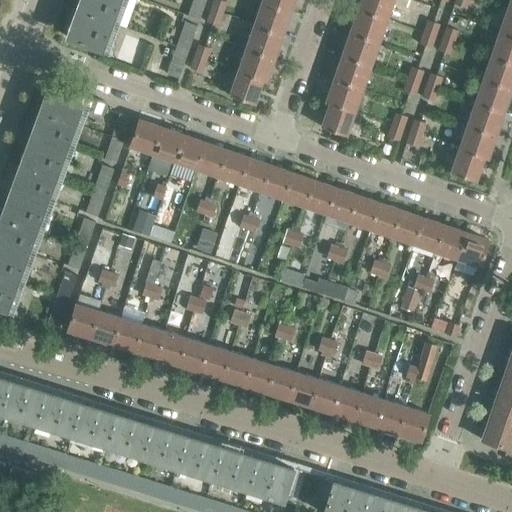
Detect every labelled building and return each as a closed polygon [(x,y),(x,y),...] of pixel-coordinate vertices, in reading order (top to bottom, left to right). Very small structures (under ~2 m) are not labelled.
[(103,50),(113,23),(121,0),(79,0),(76,9),(75,9),(74,13),(75,14),(66,36),(103,50)] [(205,0),(193,0),(188,15),(199,19),(205,0)] [(222,0),(213,0),(210,10),(222,14),(226,1),(222,0)] [(262,0),(262,1),(291,11),(294,0),(262,0)] [(360,0),(358,8),(386,18),(392,0),(360,0)] [(262,1),(254,25),(283,35),(291,11),(262,1)] [(358,8),(350,32),(378,42),(386,18),(358,8)] [(511,10),(507,9),(499,32),(511,36),(511,10)] [(222,14),(210,10),(206,22),(218,26),(222,14)] [(428,20),(424,31),(435,35),(439,24),(428,20)] [(186,21),(177,46),(188,50),(197,26),(186,21)] [(254,25),(246,48),(274,58),(283,35),(254,25)] [(446,26),(442,38),(454,42),(458,30),(446,26)] [(435,35),(424,31),(420,44),(431,47),(435,35)] [(350,32),(342,55),(370,65),(378,42),(350,32)] [(511,36),(499,32),(491,55),(511,62),(511,36)] [(454,42),(442,38),(438,50),(449,54),(454,42)] [(199,44),(194,56),(206,60),(210,48),(199,44)] [(188,50),(177,46),(167,73),(178,77),(188,50)] [(237,72),(262,80),(266,82),(274,58),(246,48),(237,72)] [(342,55),(333,78),(362,88),(370,65),(342,55)] [(511,62),(491,55),(483,79),(511,88),(511,86),(511,62)] [(206,60),(194,56),(190,68),(202,72),(206,60)] [(412,66),(408,78),(419,82),(423,70),(412,66)] [(262,80),(237,72),(229,95),(254,104),(262,80)] [(430,73),(426,85),(437,89),(442,77),(430,73)] [(325,102),(329,103),(354,112),(362,88),(333,78),(325,102)] [(419,82),(408,78),(404,90),(415,94),(419,82)] [(483,79),(475,102),(503,112),(511,88),(483,79)] [(437,89),(426,85),(422,96),(433,100),(437,89)] [(0,306),(8,310),(18,283),(83,105),(100,112),(103,111),(106,109),(107,106),(106,102),(104,100),(96,98),(76,90),(73,97),(48,88),(0,218),(0,306)] [(475,102),(467,125),(495,135),(503,112),(475,102)] [(354,112),(329,103),(321,126),(346,135),(354,112)] [(396,112),(391,125),(403,129),(407,116),(396,112)] [(120,113),(112,136),(123,140),(131,117),(120,113)] [(129,146),(151,153),(161,126),(139,119),(129,146)] [(387,136),(391,125),(373,119),(366,139),(384,145),(387,136)] [(414,119),(410,131),(421,135),(425,123),(414,119)] [(403,129),(391,125),(387,136),(399,140),(403,129)] [(467,125),(459,148),(484,157),(487,159),(495,135),(467,125)] [(151,153),(173,161),(182,134),(161,126),(151,153)] [(421,135),(410,131),(406,143),(417,146),(421,135)] [(173,161),(195,168),(204,141),(182,134),(173,161)] [(123,140),(112,136),(104,158),(116,162),(123,140)] [(195,168),(217,176),(226,149),(204,141),(195,168)] [(484,157),(459,148),(451,172),(475,180),(484,157)] [(217,176),(239,183),(248,157),(226,149),(217,176)] [(239,183),(260,191),(270,164),(248,157),(239,183)] [(102,164),(94,190),(105,194),(114,168),(102,164)] [(260,191),(282,198),(292,172),(270,164),(260,191)] [(122,168),(117,183),(125,186),(129,174),(125,173),(127,169),(122,168)] [(282,198),(304,206),(313,179),(292,172),(282,198)] [(304,206),(326,213),(335,187),(313,179),(304,206)] [(153,196),(161,198),(166,183),(162,181),(161,185),(157,184),(153,196)] [(166,183),(161,198),(169,201),(173,189),(169,188),(170,184),(166,183)] [(326,213),(348,221),(357,194),(335,187),(326,213)] [(105,194),(94,190),(86,212),(97,215),(105,194)] [(348,221),(370,228),(379,202),(357,194),(348,221)] [(196,211),(204,213),(209,198),(205,196),(204,200),(200,199),(196,211)] [(209,198),(204,213),(212,216),(216,204),(212,203),(214,199),(209,198)] [(370,228),(392,236),(401,209),(379,202),(370,228)] [(392,236),(413,244),(423,217),(401,209),(392,236)] [(239,226),(248,229),(253,213),(249,212),(247,215),(243,214),(239,226)] [(137,213),(132,230),(149,235),(154,219),(137,213)] [(253,213),(248,229),(242,246),(250,249),(260,220),(256,218),(257,215),(253,213)] [(84,217),(75,243),(87,247),(95,221),(84,217)] [(413,244),(435,251),(444,224),(423,217),(413,244)] [(435,251),(457,259),(466,232),(444,224),(435,251)] [(283,241),(291,244),(296,228),(292,227),(291,230),(287,229),(283,241)] [(296,228),(291,244),(288,251),(296,254),(303,235),(299,233),(300,230),(296,228)] [(205,230),(198,250),(209,254),(216,234),(205,230)] [(466,232),(457,259),(479,266),(488,239),(466,232)] [(118,245),(130,249),(133,239),(121,235),(118,245)] [(326,256),(334,259),(340,244),(336,242),(334,246),(330,245),(326,256)] [(87,247),(75,243),(68,265),(79,269),(87,247)] [(281,244),(278,255),(286,258),(289,247),(281,244)] [(334,259),(332,266),(340,269),(347,250),(343,249),(344,245),(340,244),(334,259)] [(370,271),(379,274),(384,259),(379,257),(378,261),(374,259),(370,271)] [(384,259),(379,274),(386,277),(390,265),(386,264),(388,260),(384,259)] [(285,267),(280,279),(288,282),(292,269),(285,267)] [(154,285),(150,297),(149,301),(153,302),(154,298),(159,299),(168,271),(160,268),(156,280),(155,280),(154,285)] [(101,286),(105,287),(110,271),(102,269),(98,281),(102,282),(101,286)] [(66,271),(57,297),(68,301),(77,275),(66,271)] [(110,271),(105,287),(110,288),(111,284),(115,286),(118,274),(110,271)] [(413,286),(421,289),(427,273),(423,272),(421,276),(417,274),(413,286)] [(427,273),(421,289),(430,292),(434,280),(430,279),(431,275),(427,273)] [(146,282),(153,284),(155,276),(149,274),(146,282)] [(319,276),(314,291),(323,293),(328,279),(319,276)] [(328,279),(323,293),(344,300),(349,286),(328,279)] [(142,294),(150,297),(154,285),(146,282),(142,294)] [(349,286),(344,300),(355,304),(359,290),(349,286)] [(408,286),(401,307),(413,311),(420,290),(408,286)] [(186,308),(194,310),(198,298),(189,296),(186,308)] [(68,301),(57,297),(48,323),(59,327),(68,301)] [(198,298),(194,310),(202,313),(206,301),(198,298)] [(238,299),(235,308),(243,310),(245,301),(238,299)] [(67,329),(89,336),(98,309),(76,302),(67,329)] [(342,305),(330,338),(340,341),(352,308),(342,305)] [(89,336),(111,343),(120,316),(98,309),(89,336)] [(230,321),(238,324),(242,312),(234,309),(230,321)] [(242,312),(238,324),(246,327),(250,315),(242,312)] [(111,343),(133,350),(142,323),(120,316),(111,343)] [(446,332),(445,333),(455,336),(459,325),(458,324),(459,320),(455,319),(454,323),(449,322),(435,317),(432,328),(446,332)] [(286,326),(281,341),(285,343),(287,339),(291,340),(294,328),(287,326),(289,318),(286,326)] [(133,350),(155,357),(164,330),(142,323),(133,350)] [(277,340),(281,341),(286,326),(278,323),(274,335),(278,336),(277,340)] [(155,357),(177,364),(186,337),(164,330),(155,357)] [(177,364),(200,371),(208,344),(186,337),(177,364)] [(320,354),(325,355),(329,340),(321,337),(318,349),(322,350),(320,354)] [(329,340),(325,355),(329,357),(330,353),(334,354),(338,342),(329,340)] [(426,341),(421,358),(415,377),(426,380),(437,345),(426,341)] [(439,352),(449,355),(453,344),(443,341),(439,352)] [(200,371),(222,377),(230,351),(208,344),(200,371)] [(222,377),(244,384),(252,358),(230,351),(222,377)] [(364,368),(368,369),(374,353),(365,351),(361,363),(365,364),(364,368)] [(374,353),(368,369),(372,370),(374,366),(378,368),(381,356),(374,353)] [(413,383),(415,377),(421,358),(412,355),(406,376),(410,377),(408,381),(413,383)] [(511,355),(510,355),(503,376),(511,378),(511,355)] [(244,384),(266,391),(274,364),(252,358),(244,384)] [(266,391),(288,398),(296,371),(274,364),(266,391)] [(288,398),(310,405),(318,378),(296,371),(288,398)] [(0,410),(10,379),(0,375),(0,410)] [(511,378),(503,376),(496,397),(511,402),(511,378)] [(310,405),(332,412),(340,385),(318,378),(310,405)] [(0,410),(0,412),(35,423),(45,390),(10,379),(0,410)] [(332,412),(354,419),(362,392),(340,385),(332,412)] [(35,423),(70,434),(81,401),(45,390),(35,423)] [(354,419),(376,426),(384,399),(362,392),(354,419)] [(511,402),(496,397),(488,418),(511,425),(511,402)] [(376,426),(398,432),(406,406),(384,399),(376,426)] [(70,434),(106,446),(116,412),(81,401),(70,434)] [(406,406),(398,432),(420,439),(428,413),(406,406)] [(106,446),(141,457),(152,423),(116,412),(106,446)] [(511,444),(511,425),(488,418),(481,439),(510,449),(511,444)] [(141,457),(177,468),(187,434),(152,423),(141,457)] [(0,447),(25,455),(29,442),(0,433),(0,447)] [(177,468),(212,479),(223,445),(187,434),(177,468)] [(25,455),(60,466),(64,453),(29,442),(25,455)] [(212,479),(248,490),(258,456),(223,445),(212,479)] [(60,466),(96,477),(100,464),(64,453),(60,466)] [(258,456),(248,490),(283,501),(294,467),(258,456)] [(96,477),(131,488),(135,475),(100,464),(96,477)] [(11,465),(6,482),(37,492),(43,475),(11,465)] [(131,488),(167,499),(171,486),(135,475),(131,488)] [(323,511),(362,511),(369,491),(334,479),(323,511)] [(167,499),(202,511),(206,497),(171,486),(167,499)] [(362,511),(401,511),(405,502),(369,491),(362,511)] [(202,511),(207,511),(240,511),(242,509),(206,497),(202,511)] [(401,511),(437,511),(405,502),(401,511)]
